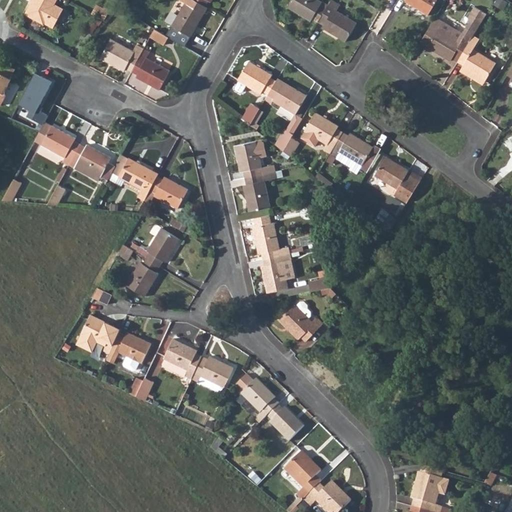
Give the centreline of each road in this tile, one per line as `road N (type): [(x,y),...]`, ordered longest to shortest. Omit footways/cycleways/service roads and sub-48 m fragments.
road 1 (residential): [(378,511),(367,454),(252,334),(197,116)]
road 2 (residential): [(0,32),(163,117),(197,116)]
road 3 (residential): [(347,90),(379,58),(468,129),(475,140),(458,173)]
road 4 (residential): [(347,90),(458,173)]
road 5 (residential): [(243,11),(347,90)]
